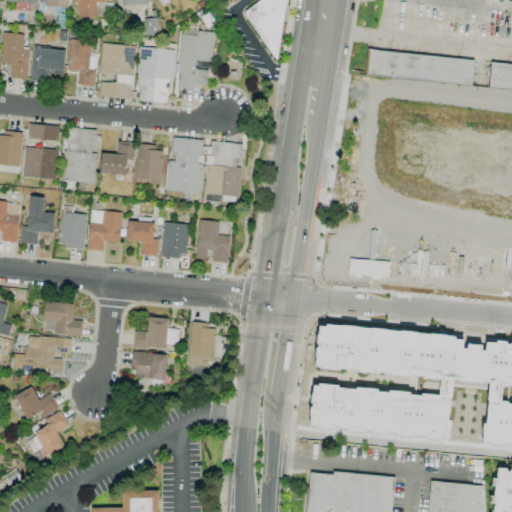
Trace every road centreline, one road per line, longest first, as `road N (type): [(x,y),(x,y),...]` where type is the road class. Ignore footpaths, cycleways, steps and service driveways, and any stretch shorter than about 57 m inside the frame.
road 1 (residential): [(265,304),(0,268)]
road 2 (residential): [(223,115),(191,123),(0,107)]
road 3 (primary): [(265,304),(247,421),(244,511)]
road 4 (primary): [(293,308),(320,130)]
